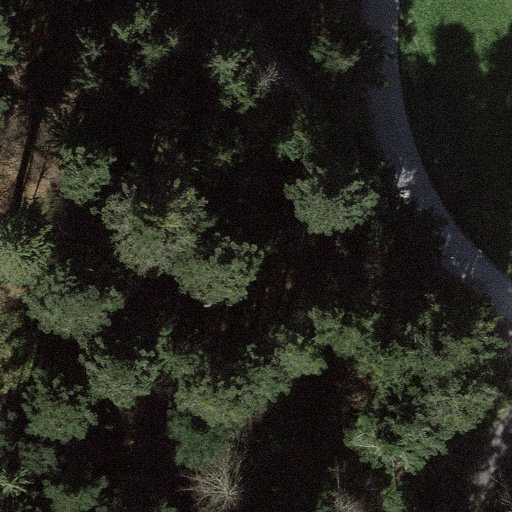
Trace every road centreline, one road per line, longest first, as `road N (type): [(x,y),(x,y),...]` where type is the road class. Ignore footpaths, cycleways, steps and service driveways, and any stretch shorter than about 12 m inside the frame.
road 1 (track): [(391,200),(202,0)]
road 2 (unclassified): [(381,0),(371,33),(391,200)]
road 3 (unclassified): [(511,308),(391,200)]
road 4 (track): [(460,511),(511,385)]
